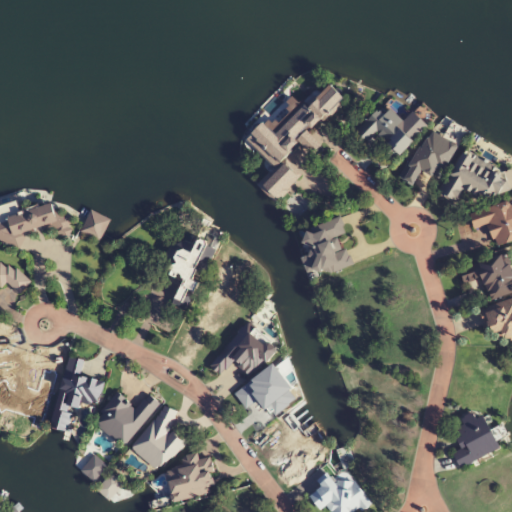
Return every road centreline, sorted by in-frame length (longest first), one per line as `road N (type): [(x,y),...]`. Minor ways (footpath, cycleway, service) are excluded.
road 1 (residential): [(433,509),(424,511),(202,400),(173,374),(82,326),(42,325)]
road 2 (residential): [(434,511),(424,459),(445,351),(439,308),(412,231),(338,158)]
